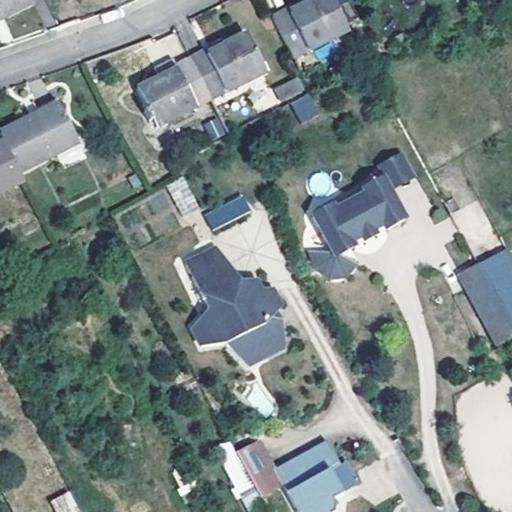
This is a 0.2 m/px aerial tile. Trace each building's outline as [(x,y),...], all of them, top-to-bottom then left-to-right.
[(0,0),(0,20),(34,4),(32,0),(0,0)] [(331,0),(315,0),(307,5),(289,14),(286,8),(271,16),(294,60),(349,33),(331,0)] [(304,0),(301,0),(286,8),(289,14),(307,5),(304,0)] [(188,57),(210,102),(265,74),(246,36),(224,47),(206,56),(202,50),(188,57)] [(206,56),(224,47),(221,41),(202,50),(206,56)] [(188,57),(174,65),(177,71),(158,80),(138,90),(157,129),(210,102),(188,57)] [(177,71),(174,65),(155,75),(158,80),(177,71)] [(303,91),(297,80),(284,87),(290,98),(303,91)] [(290,98),(284,87),(273,93),(279,104),(290,98)] [(309,92),(290,103),(301,123),(321,111),(309,92)] [(0,134),(4,142),(19,173),(77,144),(58,105),(0,132),(0,134)] [(205,122),(211,139),(225,134),(219,117),(205,122)] [(19,173),(4,142),(0,144),(0,192),(23,181),(19,173)] [(413,180),(401,157),(379,169),(385,180),(391,192),(413,180)] [(183,176),(166,184),(181,216),(198,208),(183,176)] [(405,222),(383,181),(365,191),(387,232),(405,222)] [(387,232),(365,191),(363,192),(365,197),(335,213),(332,208),(313,219),(332,256),(335,261),(340,258),(355,250),(352,245),(383,229),(385,233),(387,232)] [(212,231),(251,211),(242,194),(203,213),(212,231)] [(352,245),(355,250),(385,233),(383,229),(352,245)] [(276,304),(264,286),(241,287),(213,242),(183,261),(210,305),(196,324),(207,342),(231,342),(248,367),(280,348),(263,321),(276,304)] [(511,253),(510,249),(460,276),(495,342),(511,332),(511,253)] [(332,256),(310,255),(317,273),(330,283),(347,281),(358,269),(340,258),(335,261),(332,256)] [(296,338),(276,304),(263,321),(280,348),(296,338)] [(257,441),(235,453),(248,476),(270,465),(257,441)] [(270,465),(248,476),(255,488),(275,477),(294,511),(330,511),(333,503),(331,500),(341,495),(328,470),(339,465),(325,441),(273,470),(270,465)] [(342,463),(339,465),(328,470),(341,495),(356,487),(342,463)] [(56,511),(74,511),(79,510),(68,490),(50,500),(56,511)]
